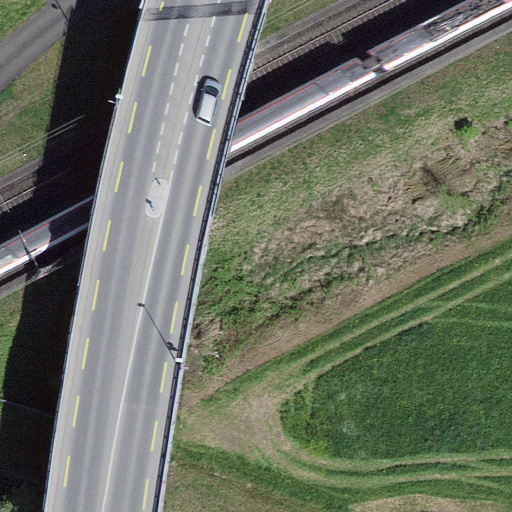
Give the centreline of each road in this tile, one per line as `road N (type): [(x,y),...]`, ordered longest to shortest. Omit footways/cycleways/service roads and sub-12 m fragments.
road 1 (primary): [(104,511),(158,196),(208,0)]
road 2 (track): [(207,511),(0,442)]
